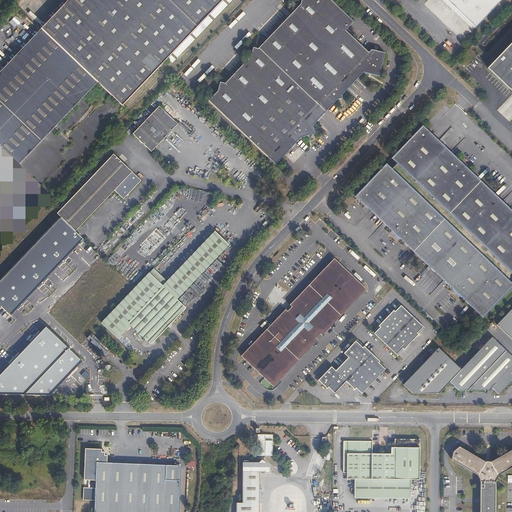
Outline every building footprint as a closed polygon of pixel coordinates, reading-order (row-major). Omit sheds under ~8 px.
[(67,0),(0,71),(0,185),(63,119),(98,82),(123,105),(168,58),(222,0),(67,0)] [(222,0),(168,58),(171,61),(227,0),(222,0)] [(301,0),(300,5),(257,49),(253,48),(250,57),(225,84),(220,83),(217,92),(208,101),(275,165),(301,138),(315,134),(312,126),(337,100),(342,99),(341,96),(363,73),(378,77),(384,54),(370,51),(368,53),(344,31),(353,23),(328,0),(301,0)] [(503,0),(453,0),(480,25),(503,0)] [(511,36),(492,57),(511,76),(511,36)] [(133,134),(151,152),(178,124),(159,106),(133,134)] [(511,210),(424,126),(393,159),(511,272),(511,210)] [(140,180),(113,154),(57,213),(61,217),(75,231),(115,190),(123,199),(140,180)] [(395,171),(388,165),(357,197),(483,318),(511,287),(511,282),(449,223),(449,222),(448,221),(431,206),(432,205),(431,204),(430,205),(414,189),(413,187),(413,188),(397,173),(397,172),(395,170),(395,171)] [(195,206),(185,197),(169,215),(179,225),(195,206)] [(61,217),(0,281),(0,303),(1,305),(11,315),(83,239),(75,231),(61,217)] [(165,238),(155,228),(139,245),(149,255),(165,238)] [(149,273),(101,324),(115,337),(128,323),(151,345),(186,308),(177,300),(229,245),(215,232),(163,286),(149,273)] [(367,288),(334,257),(241,355),(274,386),(367,288)] [(395,312),(393,311),(378,326),(379,328),(374,334),(396,355),(402,349),(403,350),(418,335),(417,333),(423,327),(400,305),(395,312)] [(511,308),(497,325),(511,339),(511,308)] [(83,362),(46,327),(0,375),(0,394),(50,395),(83,362)] [(452,361),(419,395),(438,395),(449,383),(459,391),(486,391),(488,392),(491,388),(499,394),(511,379),(511,356),(492,338),(461,370),(452,361)] [(362,348),(355,341),(343,354),(348,358),(335,371),(331,367),(318,381),(327,389),(328,388),(334,394),(346,382),(354,390),(355,389),(361,394),(385,369),(378,363),(379,361),(363,347),(362,348)] [(412,396),(419,395),(452,361),(438,349),(432,355),(428,351),(419,360),(424,364),(403,386),(412,396)] [(85,371),(81,375),(86,379),(90,375),(85,371)] [(255,455),(271,456),(272,434),(256,434),(255,455)] [(372,441),(344,441),(343,473),(347,473),(347,479),(355,479),(355,497),(411,497),(412,480),(419,479),(419,440),(395,439),(394,448),(391,448),(391,454),(372,454),(372,441)] [(85,447),(83,479),(95,479),(93,511),(177,511),(180,466),(107,462),(107,455),(104,454),(102,453),(102,451),(101,448),(85,447)] [(461,448),(454,453),(453,460),(477,475),(481,481),(482,482),(481,485),(480,511),(495,511),(496,485),(495,485),(496,482),(501,475),(511,467),(511,450),(494,462),(485,462),(461,448)] [(267,465),(265,464),(262,460),(259,463),(243,463),(242,503),(236,503),(236,511),(259,511),(260,472),(265,472),(265,467),(267,465)] [(416,502),(416,510),(414,510),(413,511),(425,511),(425,501),(416,502)]
